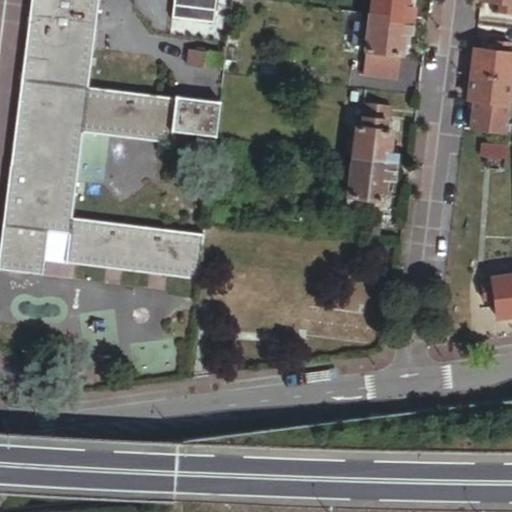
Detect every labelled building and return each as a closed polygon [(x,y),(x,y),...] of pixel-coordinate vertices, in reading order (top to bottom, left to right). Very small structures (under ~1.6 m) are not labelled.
[(221,104),(89,87),(100,0),(32,0),(17,123),(25,124),(20,167),(12,166),(0,257),(0,269),(44,276),(46,261),(199,280),(205,234),(74,218),(84,132),(171,143),(172,132),(217,138),(221,104)] [(222,26),(223,0),(176,0),(174,22),(222,26)] [(408,79),(417,8),(410,7),(410,0),(373,0),(366,57),(369,58),(367,74),(408,79)] [(417,8),(418,0),(410,0),(410,7),(417,8)] [(511,0),(482,0),(483,0),(502,3),(501,12),(511,13),(511,0)] [(511,54),(511,49),(511,43),(498,42),(497,52),(477,49),(474,75),(511,80),(511,54)] [(222,70),(224,54),(191,49),(189,65),(222,70)] [(507,135),(511,91),(511,80),(474,75),(472,75),(469,100),(475,101),(471,131),(507,135)] [(392,152),(394,140),(395,131),(392,130),(393,121),(396,121),(398,106),(365,102),(363,118),(358,118),(352,162),(397,167),(399,152),(392,152)] [(20,167),(25,124),(17,123),(12,166),(20,167)] [(272,141),(273,131),(259,129),(258,139),(272,141)] [(399,152),(400,141),(394,140),(392,152),(399,152)] [(507,159),(508,146),(484,144),(483,157),(488,158),(502,159),(507,159)] [(502,169),(502,159),(488,158),(488,168),(502,169)] [(394,191),(397,167),(352,162),(347,202),(383,207),(384,199),(386,200),(387,190),(394,191)] [(228,222),(229,208),(225,208),(227,191),(227,185),(211,183),(207,219),(228,222)] [(235,209),(237,192),(227,191),(225,208),(229,208),(235,209)] [(349,215),(350,209),(332,207),(332,202),(317,200),(316,211),(322,212),(320,228),(329,229),(331,213),(349,215)] [(381,235),(383,219),(349,215),(331,213),(329,229),(381,235)] [(511,276),(493,279),(494,283),(485,284),(487,300),(496,299),(498,317),(511,314),(511,276)] [(305,336),(367,340),(369,307),(307,304),(305,336)]
